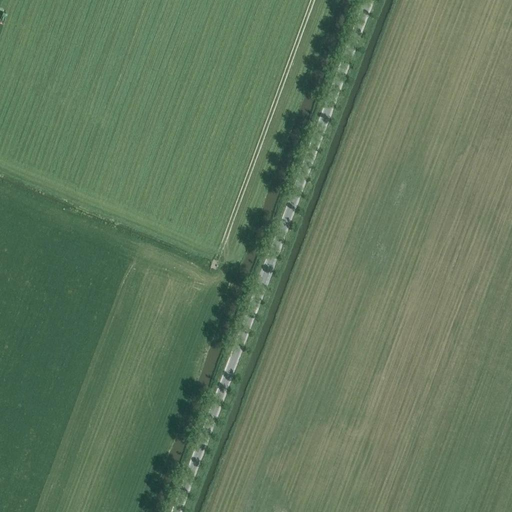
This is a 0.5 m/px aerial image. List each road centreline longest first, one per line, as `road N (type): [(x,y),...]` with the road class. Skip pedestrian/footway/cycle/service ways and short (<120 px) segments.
road 1 (unclassified): [(178,511),(370,0)]
road 2 (track): [(216,260),(312,0)]
